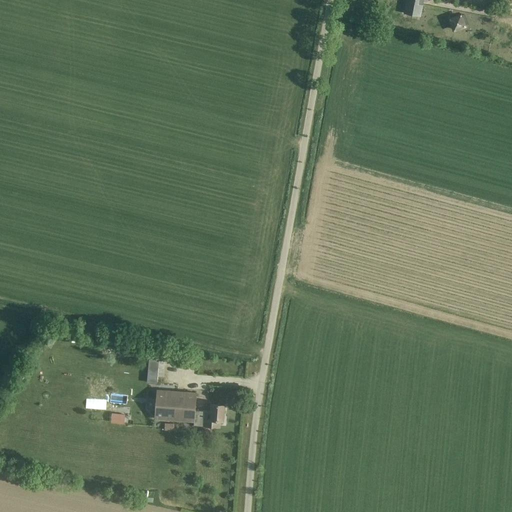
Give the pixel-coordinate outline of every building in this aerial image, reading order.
[(406,0),(404,13),(420,16),(423,0),(406,0)] [(462,13),(448,18),(453,32),(467,27),(466,25),(469,24),(465,14),(462,15),(462,13)] [(194,421),(195,410),(197,393),(157,390),(154,418),(194,421)] [(195,410),(194,421),(193,426),(219,427),(220,420),(223,421),(223,420),(224,405),(225,405),(212,404),(212,412),(195,410)] [(111,412),(110,422),(120,423),(121,414),(111,412)]
